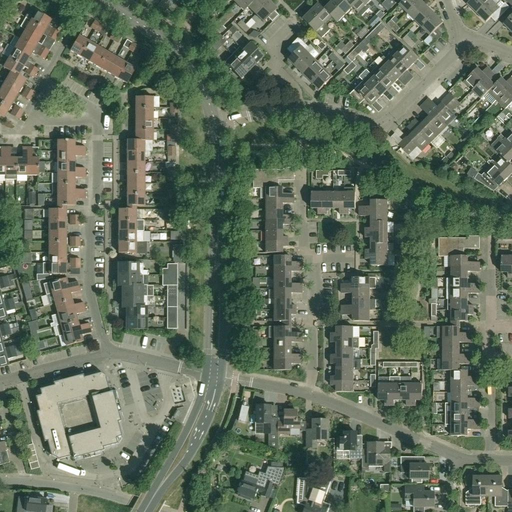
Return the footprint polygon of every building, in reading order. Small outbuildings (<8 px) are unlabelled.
[(248,7),(254,0),(239,0),(236,4),(243,12),(248,7)] [(255,15),(269,2),(266,0),(254,0),(248,7),(255,15)] [(353,8),(345,0),(333,0),(332,2),(345,15),(352,8),(353,8)] [(366,5),(360,0),(345,0),(353,8),(352,8),(361,17),(369,9),(366,5)] [(395,4),(391,0),(387,4),(391,8),(395,4)] [(408,13),(420,0),(404,0),(400,5),(408,13)] [(415,21),(428,7),(420,0),(408,13),(415,21)] [(477,14),(490,0),(472,0),(468,5),(477,14)] [(486,23),(495,14),(499,18),(509,8),(505,3),(504,4),(500,0),(498,2),(496,0),(490,0),(477,14),(486,23)] [(272,6),(269,2),(255,15),(263,23),(268,18),(272,22),(277,16),(273,12),(276,9),(272,6)] [(332,2),(324,10),(332,17),(332,18),(337,23),(345,15),(332,2)] [(332,17),(324,10),(318,4),(311,12),(324,25),(332,18),(332,17)] [(423,28),(436,15),(428,7),(415,21),(423,28)] [(46,30),(51,20),(36,11),(31,21),(46,30)] [(381,11),(376,16),(381,20),(385,15),(381,11)] [(324,25),(311,12),(303,20),(312,29),(316,33),(322,39),(330,31),(324,25)] [(431,36),(444,23),(436,15),(423,28),(430,36),(431,36)] [(381,20),(376,16),(372,20),(376,24),(381,20)] [(40,39),(46,30),(31,21),(26,18),(20,27),(25,30),(40,39)] [(209,22),(214,26),(218,22),(213,18),(209,22)] [(387,24),(392,29),(396,24),(392,20),(387,24)] [(237,25),(241,29),(245,25),(241,21),(237,25)] [(218,22),(214,26),(218,30),(222,26),(218,22)] [(381,23),(374,31),(378,35),(386,28),(381,23)] [(396,24),(392,29),(396,33),(400,29),(396,24)] [(245,25),(241,29),(245,33),(250,29),(245,25)] [(237,30),(233,26),(229,30),(233,34),(237,30)] [(52,27),(49,32),(58,37),(59,34),(60,32),(52,27)] [(361,31),(365,35),(369,31),(365,27),(361,31)] [(35,47),(40,39),(25,30),(20,40),(47,55),(48,52),(49,51),(41,46),(39,50),(35,47)] [(361,40),(365,35),(361,31),(357,35),(361,40)] [(370,43),(378,35),(374,31),(366,39),(370,43)] [(56,40),(58,37),(49,32),(47,36),(55,41),(56,42),(56,40)] [(222,46),(226,41),(220,35),(216,39),(218,41),(218,42),(222,46)] [(79,57),(88,42),(78,36),(70,51),(79,57)] [(403,40),(407,44),(411,40),(407,36),(403,40)] [(430,36),(424,42),(429,46),(435,40),(431,36),(430,36)] [(296,68),(310,55),(305,50),(308,47),(299,38),(288,50),(293,55),(288,60),(296,68)] [(218,42),(218,41),(216,39),(210,45),(216,51),(222,46),(218,42)] [(362,50),(370,43),(366,39),(359,46),(362,50)] [(47,55),(20,40),(14,49),(29,58),(32,53),(36,56),(36,55),(44,59),(45,59),(47,55)] [(411,40),(407,44),(411,48),(415,44),(411,40)] [(97,47),(88,42),(79,57),(89,62),(97,47)] [(322,42),(317,47),(322,51),(326,47),(322,42)] [(346,46),(350,50),(354,46),(350,42),(346,46)] [(250,43),(243,51),(256,64),(263,56),(250,43)] [(346,55),(350,50),(346,46),(341,51),(346,55)] [(355,58),(362,50),(359,46),(351,54),(355,58)] [(98,68),(107,53),(97,47),(89,62),(98,68)] [(256,64),(243,51),(239,47),(231,55),(248,72),(256,64)] [(418,60),(405,47),(397,54),(410,67),(418,60)] [(27,61),(29,58),(14,49),(9,58),(28,69),(36,74),(38,71),(38,69),(30,65),(31,64),(27,61)] [(362,50),(357,55),(363,62),(369,56),(366,53),(362,50)] [(410,67),(397,54),(394,51),(386,59),(403,75),(410,67)] [(107,73),(116,58),(107,53),(98,68),(107,73)] [(333,62),(337,58),(333,54),(328,58),(333,62)] [(355,58),(351,54),(347,57),(352,62),(356,59),(354,58),(355,58)] [(248,72),(231,55),(223,63),(227,67),(240,80),(248,72)] [(304,76),(317,62),(310,55),(296,68),(304,76)] [(403,75),(386,59),(384,57),(381,59),(383,61),(379,66),(395,83),(403,75)] [(27,70),(28,69),(9,58),(3,68),(11,72),(18,77),(18,76),(24,67),(27,70)] [(117,79),(125,64),(116,58),(107,73),(117,79)] [(345,66),(341,62),(337,58),(333,62),(340,70),(345,66)] [(312,83),(325,70),(317,62),(304,76),(312,83)] [(132,75),(135,69),(125,64),(117,79),(126,84),(132,75)] [(395,83),(379,66),(371,74),(387,90),(395,83)] [(472,91),(492,72),(488,67),(482,73),(478,68),(464,82),(472,91)] [(28,69),(27,70),(25,73),(33,78),(34,77),(36,74),(28,69)] [(387,90),(371,74),(367,69),(359,77),(363,81),(380,98),(387,90)] [(325,70),(312,83),(319,91),(333,78),(325,70)] [(11,72),(5,81),(20,90),(26,81),(18,76),(18,77),(11,72)] [(495,86),(494,85),(490,81),(496,76),(492,72),(472,91),(481,100),(488,93),(488,92),(495,86)] [(497,101),(511,85),(511,77),(506,83),(502,78),(494,85),(495,86),(488,92),(488,93),(497,101)] [(15,100),(20,90),(5,81),(0,91),(15,100)] [(380,98),(363,81),(350,95),(360,105),(366,99),(372,105),(380,98)] [(511,85),(497,101),(505,110),(511,102),(511,85)] [(24,92),(32,97),(34,94),(35,93),(27,88),(24,92)] [(0,103),(9,109),(15,100),(0,91),(0,90),(0,103)] [(31,101),(32,97),(24,92),(22,97),(30,102),(31,101)] [(445,98),(455,108),(460,104),(450,94),(445,98)] [(153,109),(153,97),(138,98),(136,98),(136,109),(153,109)] [(451,112),(455,108),(445,98),(441,103),(442,104),(438,108),(429,99),(425,103),(448,126),(456,118),(451,112)] [(0,116),(4,118),(9,109),(0,103),(0,116)] [(448,126),(425,103),(420,107),(429,117),(425,121),(439,135),(448,126)] [(16,107),(13,111),(21,116),(23,112),(24,112),(16,107)] [(153,119),(153,109),(136,109),(136,119),(153,119)] [(20,119),(21,116),(13,111),(11,115),(19,120),(20,119)] [(153,130),(153,119),(136,119),(136,130),(153,130)] [(439,135),(425,121),(421,125),(415,120),(411,124),(431,143),(439,135)] [(422,152),(431,143),(411,124),(407,128),(412,134),(408,138),(407,137),(398,145),(408,155),(417,147),(422,152)] [(153,141),(153,130),(136,130),(136,141),(144,141),(153,141)] [(511,132),(505,139),(501,135),(499,137),(511,149),(511,132)] [(511,159),(511,149),(499,137),(497,139),(498,140),(491,146),(502,156),(509,163),(511,159)] [(85,152),(85,147),(75,147),(75,141),(57,141),(57,152),(85,152)] [(144,152),(144,141),(136,141),(127,141),(127,152),(144,152)] [(16,176),(16,159),(10,159),(10,148),(5,148),(5,176),(16,176)] [(27,176),(27,148),(23,148),(22,148),(22,159),(16,159),(16,176),(27,176)] [(38,170),(38,159),(32,159),(32,148),(31,148),(27,148),(27,176),(38,176),(38,174),(38,170)] [(75,163),(75,157),(85,157),(85,152),(57,152),(57,163),(75,163)] [(144,163),(144,157),(149,158),(150,156),(150,152),(144,152),(127,152),(127,163),(144,163)] [(452,162),(457,158),(452,153),(447,158),(452,162)] [(511,174),(511,166),(509,163),(502,156),(495,163),(493,161),(492,161),(491,162),(507,179),(511,174)] [(507,179),(491,162),(490,161),(488,163),(491,167),(482,176),(478,174),(475,179),(494,192),(498,187),(499,187),(507,179)] [(85,173),(85,169),(75,169),(75,163),(57,163),(57,174),(85,173)] [(144,173),(144,163),(127,163),(127,173),(144,173)] [(294,181),(294,169),(283,169),(283,171),(253,171),(253,189),(260,189),(265,189),(278,189),(278,188),(278,181),(294,181)] [(471,169),(468,175),(475,179),(478,174),(471,169)] [(75,184),(75,178),(85,178),(85,173),(57,174),(57,184),(75,184)] [(144,184),(144,173),(127,173),(127,184),(144,184)] [(85,195),(85,190),(75,190),(75,184),(57,184),(57,195),(85,195)] [(144,195),(144,184),(127,184),(127,195),(144,195)] [(282,195),(282,188),(278,188),(278,189),(265,189),(260,189),(260,199),(265,199),(294,199),(294,195),(282,195)] [(349,209),(356,209),(356,189),(345,189),(345,193),(345,215),(349,215),(349,209)] [(323,215),(323,193),(312,193),(312,209),(318,209),(318,215),(323,215)] [(334,209),(334,193),(323,193),(323,215),(328,215),(328,209),(334,209)] [(345,215),(345,193),(334,193),(334,209),(340,209),(340,215),(345,215)] [(75,206),(75,200),(85,200),(85,195),(57,195),(57,206),(75,206)] [(144,206),(144,195),(127,195),(127,206),(144,206)] [(282,210),(282,204),(294,204),(294,199),(265,199),(265,210),(282,210)] [(388,212),(388,201),(371,201),(371,207),(360,207),(360,212),(388,212)] [(33,220),(33,210),(29,210),(24,210),(24,220),(33,220)] [(66,221),(66,210),(49,210),(49,221),(66,221)] [(136,221),(136,210),(119,210),(119,221),(136,221)] [(282,216),(282,210),(265,210),(265,221),(293,221),(293,216),(282,216)] [(388,223),(388,212),(360,212),(360,217),(371,217),(371,223),(388,223)] [(66,232),(66,221),(49,221),(49,232),(66,232)] [(136,232),(136,221),(119,221),(119,231),(136,232)] [(293,226),(293,221),(265,221),(265,232),(282,232),(282,226),(293,226)] [(388,234),(388,223),(371,223),(371,229),(366,229),(366,234),(388,234)] [(144,242),(144,232),(136,232),(119,231),(119,242),(136,242),(144,242)] [(66,242),(66,232),(49,232),(49,242),(66,242)] [(180,236),(178,232),(171,232),(171,240),(180,240),(180,236)] [(282,238),(282,232),(265,232),(265,243),(287,243),(287,238),(282,238)] [(388,244),(388,234),(366,234),(366,238),(371,238),(371,244),(388,244)] [(480,249),(480,236),(469,236),(469,238),(439,238),(439,257),(452,257),(464,257),(464,256),(464,249),(480,249)] [(66,253),(66,242),(49,242),(49,253),(66,253)] [(148,242),(144,242),(136,242),(119,242),(119,253),(148,254),(148,242)] [(282,254),(282,247),(287,247),(287,243),(265,243),(265,254),(282,254)] [(388,255),(388,244),(371,244),(371,251),(366,251),(366,255),(388,255)] [(181,263),(181,245),(173,245),(173,262),(181,263)] [(66,264),(66,253),(49,253),(49,264),(66,264)] [(393,255),(388,255),(366,255),(366,260),(371,260),(371,266),(393,266),(393,255)] [(468,263),(468,256),(464,256),(464,257),(452,257),(452,268),(480,268),(480,263),(468,263)] [(511,278),(511,256),(502,257),(502,273),(508,273),(508,279),(511,278)] [(290,263),(290,257),(273,257),(273,268),(302,268),(302,263),(290,263)] [(66,264),(49,264),(43,264),(43,275),(66,275),(66,264)] [(148,276),(148,271),(143,271),(143,264),(118,264),(118,275),(138,275),(138,276),(148,276)] [(290,278),(290,272),(302,272),(302,268),(273,268),(273,278),(290,278)] [(468,278),(468,272),(480,272),(480,268),(452,268),(452,278),(468,278)] [(138,286),(138,276),(138,275),(118,275),(118,286),(122,286),(138,286)] [(290,285),(290,278),(273,278),(273,289),(302,289),(302,284),(290,285)] [(376,278),(370,278),(363,278),(354,278),(353,284),(341,284),(341,289),(370,289),(376,289),(376,278)] [(468,284),(468,278),(452,278),(452,289),(480,289),(480,285),(468,284)] [(52,294),(79,287),(78,282),(67,285),(66,279),(49,283),(52,294)] [(0,296),(1,296),(0,292),(0,289),(9,287),(8,282),(0,284),(0,296)] [(142,297),(142,286),(138,286),(122,286),(122,297),(142,297)] [(71,300),(70,294),(80,291),(79,287),(52,294),(55,304),(71,300)] [(302,294),(302,289),(273,289),(273,300),(290,300),(290,294),(302,294)] [(370,300),(370,289),(341,289),(341,294),(353,294),(353,300),(370,300)] [(468,300),(468,294),(480,294),(480,289),(452,289),(452,300),(468,300)] [(0,308),(14,304),(12,300),(12,299),(3,302),(1,296),(0,296),(0,308)] [(147,308),(147,297),(142,297),(122,297),(122,308),(127,308),(146,308),(147,308)] [(58,315),(85,307),(83,303),(73,306),(71,300),(55,304),(58,315)] [(290,306),(290,300),(273,300),(268,300),(268,304),(273,304),(273,311),(296,311),(296,306),(290,306)] [(376,311),(376,300),(370,300),(353,300),(353,306),(341,306),(341,311),(370,311),(376,311)] [(451,311),(473,311),(474,306),(468,306),(468,300),(452,300),(448,300),(448,311),(451,311)] [(0,320),(7,318),(5,312),(15,310),(14,304),(0,308),(0,320)] [(77,321),(75,315),(86,312),(85,307),(58,315),(51,317),(53,324),(50,324),(51,327),(55,327),(60,325),(77,321)] [(127,319),(146,319),(146,308),(127,308),(127,312),(127,319)] [(290,322),(290,316),(296,316),(296,311),(273,311),(273,322),(290,322)] [(370,322),(370,311),(341,311),(341,316),(353,316),(353,322),(370,322)] [(471,316),(473,316),(473,311),(451,311),(451,322),(460,322),(468,322),(468,316),(471,316)] [(126,330),(146,330),(146,319),(127,319),(126,330)] [(38,331),(36,321),(31,322),(29,323),(27,323),(29,329),(30,333),(36,332),(38,331)] [(57,337),(63,336),(90,328),(89,324),(79,326),(77,321),(60,325),(55,327),(57,337)] [(451,327),(438,327),(438,339),(443,339),(443,338),(471,338),(471,334),(459,334),(459,324),(460,322),(451,322),(451,325),(451,327)] [(290,334),(290,327),(269,327),(269,338),(273,338),(302,338),(302,334),(290,334)] [(353,338),(353,327),(342,327),(337,327),(337,334),(331,334),(331,338),(353,338)] [(66,346),(83,342),(81,336),(91,333),(90,328),(63,336),(66,346)] [(0,343),(2,343),(1,337),(10,335),(9,329),(0,331),(0,343)] [(290,349),(290,343),(302,343),(302,338),(273,338),(273,349),(290,349)] [(359,338),(353,338),(331,338),(331,343),(337,343),(337,349),(353,349),(353,350),(359,350),(359,338)] [(460,349),(460,343),(471,343),(471,338),(443,338),(443,339),(443,349),(460,349)] [(42,342),(35,344),(33,345),(34,351),(37,351),(44,349),(42,342)] [(0,355),(15,352),(14,346),(4,349),(2,343),(0,343),(0,355)] [(255,349),(256,360),(273,359),(272,348),(255,349)] [(302,360),(302,355),(290,355),(290,349),(273,349),(273,360),(302,360)] [(353,360),(353,350),(353,349),(337,349),(337,355),(331,355),(331,360),(353,360)] [(471,360),(471,355),(460,355),(460,349),(443,349),(443,360),(471,360)] [(0,367),(8,366),(7,360),(17,357),(15,352),(0,355),(0,367)] [(290,371),(290,365),(302,365),(302,360),(273,360),(273,371),(290,371)] [(353,371),(353,360),(331,360),(331,365),(337,365),(337,371),(353,371)] [(460,371),(460,365),(471,365),(471,360),(443,360),(443,371),(451,371),(460,371)] [(353,381),(353,371),(337,371),(337,377),(331,377),(331,382),(353,381)] [(480,382),(480,377),(468,377),(468,371),(460,371),(451,371),(451,382),(480,382)] [(101,373),(84,378),(83,375),(40,386),(40,389),(38,390),(35,395),(39,411),(36,412),(44,442),(47,442),(51,456),(58,460),(72,456),(73,459),(103,451),(103,448),(118,444),(122,438),(117,423),(120,422),(112,392),(109,393),(105,375),(101,373)] [(400,401),(400,384),(400,378),(389,378),(389,384),(389,406),(394,406),(394,401),(400,401)] [(406,406),(411,406),(411,384),(411,378),(400,378),(400,384),(400,401),(406,401),(406,406)] [(353,393),(353,381),(331,382),(331,386),(337,386),(337,393),(353,393)] [(468,393),(468,387),(480,387),(480,382),(451,382),(451,393),(468,393)] [(389,406),(389,384),(378,384),(378,392),(378,401),(385,401),(385,406),(389,406)] [(422,401),(422,384),(411,384),(411,406),(416,406),(416,401),(422,401)] [(468,399),(468,393),(451,393),(451,404),(480,404),(480,399),(468,399)] [(468,414),(468,408),(480,408),(480,404),(451,404),(446,404),(446,415),(451,415),(468,414)] [(246,417),(248,408),(241,406),(239,415),(246,417)] [(255,424),(257,424),(257,433),(263,433),(263,434),(277,434),(277,419),(270,419),(270,406),(255,406),(255,424)] [(305,430),(305,422),(302,422),(302,420),(296,420),(296,411),(283,411),(283,421),(277,421),(277,435),(289,435),(289,429),(299,429),(301,430),(305,430)] [(468,421),(468,414),(451,415),(446,415),(446,425),(451,425),(479,425),(479,421),(468,421)] [(327,420),(320,420),(311,420),(311,430),(305,430),(305,449),(316,449),(316,440),(327,440),(327,420)] [(479,430),(479,425),(451,425),(451,436),(468,436),(468,430),(479,430)] [(355,433),(343,433),(343,439),(336,439),(336,451),(348,451),(348,459),(361,459),(361,458),(361,450),(355,450),(355,433)] [(40,468),(33,444),(25,447),(31,470),(40,468)] [(384,472),(389,472),(389,458),(389,449),(383,449),(383,445),(367,445),(367,458),(361,458),(361,459),(361,469),(368,469),(368,466),(382,466),(382,464),(384,464),(384,472)] [(428,480),(428,465),(414,465),(414,458),(400,458),(400,470),(400,474),(409,473),(409,480),(428,480)] [(237,494),(253,499),(255,490),(262,492),(261,495),(268,497),(273,483),(279,485),(284,468),(267,467),(265,474),(259,472),(257,476),(245,471),(241,482),(237,494)] [(488,497),(488,477),(474,477),(474,493),(466,493),(466,505),(481,505),(481,497),(488,497)] [(502,494),(502,477),(488,477),(488,497),(496,497),(496,507),(508,507),(508,495),(508,494),(502,494)] [(305,504),(302,511),(327,511),(330,505),(321,502),(323,498),(325,499),(329,487),(314,482),(315,480),(304,479),(304,480),(307,480),(304,488),(303,504),(305,504)] [(423,511),(423,508),(433,508),(433,493),(423,493),(423,486),(405,486),(405,497),(413,497),(412,511),(423,511)] [(50,511),(51,509),(45,508),(46,500),(27,498),(26,511),(22,511),(21,511),(50,511)]
